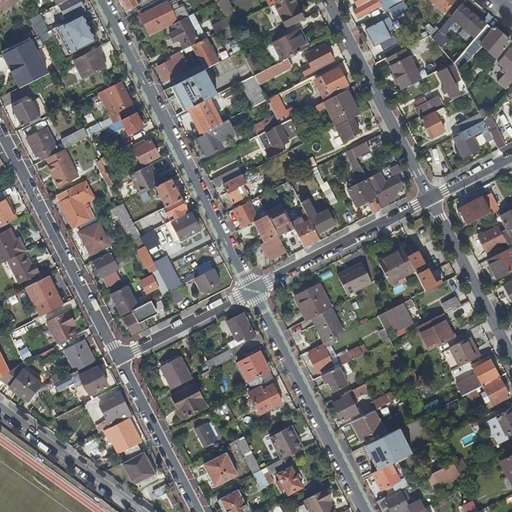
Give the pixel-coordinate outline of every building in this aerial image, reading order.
[(17,0),(0,0),(0,10),(19,2),(17,0)] [(85,10),(79,0),(67,0),(58,5),(65,17),(66,19),(85,10)] [(122,0),(127,9),(137,4),(137,3),(134,0),(122,0)] [(167,1),(178,21),(187,17),(181,6),(178,8),(176,5),(175,3),(174,2),(173,1),(172,1),(171,0),(170,1),(167,1)] [(236,22),(224,0),(219,0),(216,2),(225,19),(228,25),(229,26),(236,22)] [(304,19),(296,4),(294,0),(280,0),(275,3),(288,27),(304,19)] [(381,5),(384,11),(388,9),(403,2),(403,1),(401,0),(354,0),(358,7),(353,10),(357,18),(381,5)] [(431,0),(445,11),(454,0),(431,0)] [(178,21),(167,1),(139,15),(150,36),(172,24),(178,21)] [(395,17),(409,10),(403,2),(388,9),(391,15),(394,14),(395,17)] [(296,4),(304,19),(306,18),(299,3),(296,4)] [(476,16),(461,4),(451,17),(476,37),(486,25),(476,17),(476,16)] [(65,17),(58,5),(55,6),(61,19),(65,17)] [(270,18),(278,14),(273,5),(266,9),(270,18)] [(48,31),(39,14),(28,20),(37,37),(48,31)] [(197,37),(203,34),(193,14),(187,17),(197,37)] [(197,37),(187,17),(178,21),(172,24),(175,31),(171,33),(175,40),(179,38),(185,48),(190,46),(203,39),(209,36),(207,32),(203,34),(197,37)] [(80,53),(99,43),(87,18),(68,27),(80,53)] [(228,25),(225,19),(212,27),(215,33),(224,28),(228,26),(228,25)] [(381,21),(366,29),(374,46),(381,42),(386,51),(398,44),(391,29),(386,19),(381,21)] [(492,29),(487,24),(486,25),(476,37),(454,63),(458,71),(482,47),(496,59),(503,50),(502,49),(509,40),(494,27),(492,29)] [(429,25),(426,30),(431,36),(433,39),(439,31),(435,27),(433,29),(429,25)] [(299,31),(308,48),(311,46),(302,29),(299,31)] [(308,48),(299,31),(274,43),(282,61),(287,59),(308,48)] [(445,35),(439,31),(433,39),(437,43),(438,44),(445,35)] [(242,34),(235,37),(238,43),(238,44),(242,51),(249,47),(242,34)] [(409,56),(437,43),(433,39),(431,36),(405,49),(409,56)] [(192,50),(202,71),(211,67),(216,64),(203,39),(190,46),(192,50)] [(36,51),(30,40),(15,48),(20,58),(23,57),(27,66),(40,60),(35,51),(36,51)] [(282,61),(274,43),(268,46),(277,63),(282,61)] [(242,51),(238,44),(228,50),(231,56),(242,51)] [(310,53),(311,55),(313,54),(316,61),(314,62),(307,65),(311,72),(333,60),(325,45),(310,53)] [(508,72),(499,83),(506,89),(511,81),(511,50),(510,48),(498,62),(508,72)] [(107,57),(103,49),(77,62),(86,81),(109,69),(104,58),(107,57)] [(172,59),(158,67),(165,81),(186,70),(177,52),(170,56),(172,59)] [(405,60),(391,67),(402,90),(416,82),(420,81),(408,58),(405,60)] [(277,63),(254,75),(259,85),(292,68),(287,59),(282,61),(277,63)] [(29,73),(33,81),(54,70),(50,62),(29,73)] [(448,92),(451,98),(459,93),(450,75),(457,71),(454,65),(438,73),(445,87),(442,88),(444,93),(448,92)] [(348,85),(339,67),(316,79),(327,100),(347,90),(349,89),(350,89),(348,85)] [(241,82),(253,106),(267,99),(259,85),(254,75),(241,82)] [(117,113),(121,120),(135,113),(136,112),(121,84),(98,95),(104,107),(112,103),(117,113)] [(347,90),(354,106),(357,105),(349,89),(347,90)] [(327,107),(336,126),(350,119),(359,115),(354,106),(347,90),(327,100),(312,108),(319,121),(323,119),(319,110),(327,107)] [(218,101),(215,95),(204,101),(207,107),(218,101)] [(278,98),(276,95),(267,99),(275,115),(276,117),(283,113),(276,99),(278,98)] [(439,97),(415,109),(420,117),(429,112),(442,106),(443,105),(439,97)] [(29,98),(12,107),(21,126),(39,117),(29,98)] [(278,98),(276,99),(283,113),(285,113),(278,98)] [(207,107),(204,101),(184,111),(194,131),(214,121),(207,107)] [(440,118),(447,114),(443,107),(437,110),(440,118)] [(485,108),(479,111),(480,114),(484,121),(489,115),(485,108)] [(276,117),(280,124),(291,118),(295,116),(291,109),(285,113),(283,113),(276,117)] [(435,112),(421,119),(430,138),(445,131),(435,112)] [(121,120),(117,113),(97,124),(101,130),(121,120)] [(143,128),(135,113),(121,120),(129,135),(143,128)] [(458,125),(462,132),(484,121),(480,114),(458,125)] [(256,125),(260,134),(266,131),(280,124),(276,117),(275,115),(256,125)] [(497,129),(489,115),(484,121),(493,140),(499,150),(505,146),(496,129),(497,129)] [(284,132),(295,127),(291,118),(280,124),(266,131),(273,144),(274,147),(271,149),(267,151),(270,158),(286,149),(283,143),(287,141),(284,136),(286,135),(284,132)] [(357,134),(350,119),(336,126),(333,128),(341,144),(354,138),(353,136),(357,134)] [(234,133),(227,120),(203,132),(205,136),(198,139),(207,155),(222,147),(220,143),(228,138),(227,136),(234,133)] [(487,143),(493,140),(484,121),(462,132),(453,137),(464,158),(480,150),(473,137),(477,135),(476,135),(482,132),(484,136),(479,138),(482,144),(487,142),(487,143)] [(90,127),(85,129),(89,136),(93,134),(90,127)] [(39,155),(42,161),(46,159),(64,149),(89,137),(89,136),(85,129),(85,128),(61,140),(63,143),(55,147),(46,129),(28,138),(37,156),(39,155)] [(129,155),(137,171),(143,168),(142,165),(159,157),(150,140),(145,142),(144,140),(135,145),(136,147),(133,149),(135,152),(129,155)] [(370,151),(365,142),(351,150),(356,158),(370,151)] [(78,178),(64,149),(46,159),(49,166),(47,167),(50,173),(51,172),(59,187),(78,178)] [(121,157),(117,150),(100,159),(101,160),(104,166),(121,157)] [(354,168),(360,165),(356,158),(351,150),(346,152),(354,168)] [(96,163),(101,173),(106,170),(104,166),(101,160),(96,163)] [(313,160),(301,165),(305,173),(311,169),(316,167),(313,160)] [(158,185),(152,172),(148,165),(143,168),(137,171),(130,175),(133,181),(136,188),(140,195),(146,192),(155,186),(158,185)] [(367,182),(368,181),(360,165),(354,168),(354,169),(362,184),(367,182)] [(404,173),(400,167),(394,170),(397,177),(404,173)] [(213,180),(216,187),(223,183),(237,176),(234,169),(213,180)] [(112,194),(117,191),(113,183),(106,170),(101,173),(112,194)] [(152,172),(158,185),(161,184),(154,171),(152,172)] [(51,172),(50,173),(58,188),(59,187),(51,172)] [(247,183),(242,174),(237,176),(223,183),(233,203),(248,195),(244,187),(239,190),(238,187),(247,183)] [(181,198),(171,178),(161,184),(158,185),(155,186),(159,194),(156,195),(158,198),(161,197),(166,207),(181,198)] [(389,188),(387,185),(384,178),(370,185),(376,196),(383,209),(389,206),(388,203),(396,199),(395,197),(398,196),(396,193),(405,189),(400,179),(396,181),(397,184),(389,188)] [(320,185),(331,204),(337,201),(325,181),(320,185)] [(374,197),(367,182),(362,184),(348,191),(356,206),(374,197)] [(73,229),(91,219),(86,204),(95,199),(87,184),(57,199),(73,229)] [(149,198),(146,192),(140,195),(139,195),(142,202),(149,198)] [(498,208),(491,194),(483,197),(491,212),(498,208)] [(481,199),(473,203),(474,205),(470,207),(468,205),(461,209),(460,213),(467,225),(491,213),(491,212),(483,197),(481,199)] [(0,200),(0,227),(17,219),(12,209),(11,210),(5,198),(0,200)] [(182,209),(186,208),(181,198),(166,207),(164,207),(171,221),(185,214),(182,209)] [(305,201),(301,203),(309,220),(311,219),(318,234),(335,225),(327,210),(316,216),(307,200),(305,201)] [(232,210),(241,228),(254,221),(257,220),(247,202),(232,210)] [(117,214),(126,232),(136,227),(134,223),(123,203),(112,209),(115,215),(117,214)] [(508,230),(502,233),(505,240),(506,242),(510,249),(511,247),(511,210),(500,216),(508,230)] [(279,237),(294,229),(292,223),(285,211),(270,219),(278,235),(279,237)] [(191,213),(172,223),(181,242),(201,231),(191,213)] [(254,221),(265,242),(278,235),(270,219),(267,214),(257,220),(254,221)] [(304,247),(319,239),(310,220),(305,223),(302,218),(292,223),(294,229),(304,247)] [(99,223),(80,233),(91,254),(110,244),(99,223)] [(491,250),(500,245),(498,243),(505,240),(502,233),(499,229),(475,241),(479,250),(489,246),(491,250)] [(0,234),(0,264),(8,260),(24,252),(17,239),(15,240),(10,230),(0,234)] [(125,236),(129,243),(133,240),(141,236),(137,230),(128,235),(125,236)] [(263,243),(270,256),(271,258),(286,250),(279,237),(278,235),(265,242),(263,243)] [(148,267),(151,273),(153,272),(158,270),(154,262),(141,236),(133,240),(138,250),(138,251),(146,268),(148,267)] [(270,256),(263,243),(261,245),(267,257),(270,256)] [(389,283),(415,271),(407,256),(403,249),(378,261),(389,283)] [(511,271),(511,256),(508,250),(487,261),(497,279),(511,271)] [(417,251),(407,256),(415,271),(425,291),(442,283),(446,281),(440,269),(432,273),(425,261),(423,262),(417,251)] [(31,265),(24,252),(8,260),(19,283),(36,275),(35,273),(39,271),(35,263),(31,265)] [(119,268),(111,252),(94,261),(102,278),(103,277),(108,287),(121,280),(116,270),(119,268)] [(166,256),(154,262),(158,270),(170,263),(166,256)] [(198,276),(212,269),(208,260),(193,268),(195,271),(198,276)] [(182,284),(171,263),(170,263),(158,270),(169,291),(176,288),(182,284)] [(364,264),(339,277),(350,295),(375,284),(364,264)] [(199,294),(220,283),(212,269),(198,276),(192,279),(199,294)] [(153,272),(164,294),(169,291),(158,270),(153,272)] [(198,276),(195,271),(183,277),(186,283),(190,281),(192,279),(198,276)] [(141,281),(147,292),(158,287),(152,275),(141,281)] [(57,293),(48,276),(26,287),(35,303),(57,293)] [(295,295),(308,320),(313,317),(331,308),(318,283),(295,295)] [(134,300),(141,298),(137,285),(130,287),(134,300)] [(111,294),(122,316),(132,310),(138,308),(127,286),(111,294)] [(182,300),(176,288),(169,291),(175,304),(182,300)] [(442,302),(447,311),(460,304),(455,296),(442,302)] [(15,315),(22,311),(15,297),(8,301),(15,315)] [(165,309),(158,297),(151,300),(158,313),(165,309)] [(158,313),(151,300),(138,308),(132,310),(133,313),(124,318),(132,334),(147,327),(143,320),(158,313)] [(412,321),(403,303),(394,308),(386,312),(390,320),(397,316),(403,326),(412,321)] [(345,333),(332,307),(331,308),(313,317),(326,342),(334,338),(345,333)] [(72,323),(67,312),(47,322),(58,344),(76,335),(72,327),(70,323),(72,323)] [(390,320),(386,312),(378,316),(391,340),(402,334),(400,330),(392,333),(386,322),(390,320)] [(243,314),(227,322),(236,339),(252,332),(243,314)] [(417,326),(429,351),(454,338),(442,314),(417,326)] [(230,350),(234,358),(263,343),(265,342),(262,334),(230,350)] [(336,342),(334,338),(326,342),(312,349),(313,353),(309,355),(318,373),(321,371),(333,365),(325,348),(331,345),(336,342)] [(451,348),(460,366),(479,356),(469,338),(451,348)] [(65,350),(76,371),(95,362),(84,340),(65,350)] [(359,347),(363,354),(367,352),(363,344),(359,347)] [(341,365),(337,358),(331,345),(325,348),(333,365),(321,371),(323,375),(338,367),(341,365)] [(363,354),(359,347),(337,358),(341,365),(363,354)] [(53,348),(40,355),(43,361),(56,354),(53,348)] [(234,358),(230,350),(205,363),(209,370),(215,367),(234,358)] [(0,351),(0,377),(10,371),(0,351)] [(256,378),(260,387),(271,381),(273,380),(260,353),(240,363),(249,382),(256,378)] [(161,366),(173,389),(192,379),(180,357),(161,366)] [(473,366),(483,385),(500,377),(489,357),(473,366)] [(108,386),(95,362),(76,371),(54,382),(54,383),(58,392),(82,380),(91,395),(108,386)] [(348,385),(338,367),(323,375),(322,375),(326,384),(329,383),(334,392),(348,385)] [(23,369),(10,388),(29,401),(42,383),(23,369)] [(225,386),(233,383),(230,374),(222,376),(225,386)] [(510,397),(500,377),(483,385),(486,390),(481,393),(486,402),(490,399),(494,405),(510,397)] [(283,404),(271,381),(260,387),(248,393),(260,415),(283,404)] [(368,391),(365,384),(341,396),(343,398),(333,403),(342,421),(358,413),(351,400),(368,391)] [(454,389),(459,398),(469,393),(465,384),(454,389)] [(195,385),(173,396),(185,418),(207,407),(195,385)] [(480,396),(476,389),(469,393),(473,400),(480,396)] [(373,404),(376,410),(393,400),(391,395),(373,404)] [(128,407),(121,396),(117,398),(123,410),(128,407)] [(132,415),(134,414),(130,406),(128,407),(123,410),(117,398),(105,404),(112,416),(107,418),(109,423),(106,425),(107,428),(129,416),(132,415)] [(228,411),(225,405),(214,410),(217,416),(228,411)] [(511,412),(511,409),(497,416),(506,434),(511,431),(511,412)] [(374,411),(352,423),(361,441),(384,429),(374,411)] [(411,436),(434,425),(429,413),(405,429),(411,436)] [(133,425),(129,416),(107,428),(103,430),(108,438),(118,433),(118,432),(121,431),(133,425)] [(218,440),(210,424),(209,422),(195,429),(204,447),(218,440)] [(210,424),(218,440),(222,438),(214,423),(210,424)] [(141,441),(133,425),(121,431),(126,440),(124,441),(128,448),(138,443),(141,441)] [(270,438),(281,460),(283,459),(304,448),(299,439),(297,440),(291,427),(270,438)] [(405,429),(369,451),(383,474),(395,468),(418,455),(411,436),(405,429)] [(126,440),(121,431),(118,432),(118,433),(123,442),(124,441),(126,440)] [(236,441),(253,474),(261,470),(244,437),(236,441)] [(142,452),(138,443),(128,448),(124,450),(129,459),(131,458),(142,453),(142,452)] [(130,480),(135,484),(155,474),(144,451),(142,453),(129,459),(122,463),(130,480)] [(226,453),(204,464),(215,486),(237,475),(226,453)] [(511,456),(501,462),(511,482),(511,456)] [(287,466),(283,459),(281,460),(266,467),(270,475),(287,466)] [(462,460),(454,463),(460,475),(468,471),(462,460)] [(433,489),(460,475),(454,463),(427,476),(433,489)] [(274,482),(270,475),(266,467),(261,470),(268,485),(274,482)] [(292,467),(278,474),(288,496),(303,488),(292,467)] [(372,479),(381,493),(403,482),(395,468),(383,474),(372,479)] [(261,489),(268,485),(261,470),(253,474),(261,489)] [(178,502),(168,483),(154,490),(158,497),(162,495),(169,507),(178,502)] [(221,499),(227,511),(245,511),(248,511),(238,490),(221,499)] [(305,501),(310,511),(334,511),(329,502),(332,501),(326,490),(305,501)] [(386,499),(392,511),(417,511),(424,508),(420,500),(408,506),(405,500),(401,492),(386,499)] [(226,511),(227,511),(221,499),(218,501),(223,511),(226,511)] [(462,506),(465,511),(478,511),(479,511),(474,501),(462,506)] [(274,511),(280,511),(282,511),(278,503),(272,506),(274,511)]
